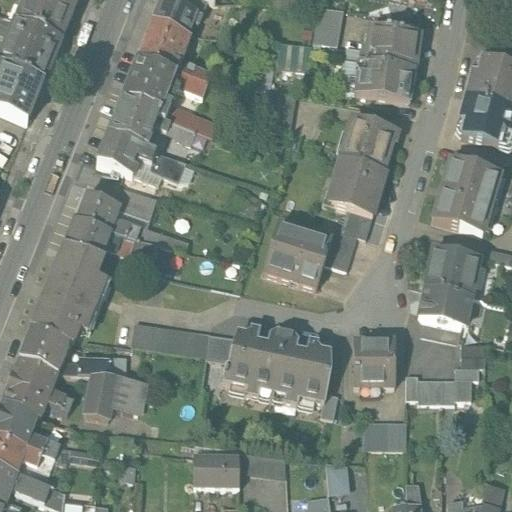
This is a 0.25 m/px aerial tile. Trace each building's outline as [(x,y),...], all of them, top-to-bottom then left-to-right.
[(77,2),(73,0),(22,0),(13,25),(60,45),(77,2)] [(205,7),(188,0),(183,0),(179,11),(195,18),(200,20),(205,7)] [(188,0),(205,7),(212,10),(215,0),(188,0)] [(179,11),(161,4),(153,23),(187,37),(195,18),(179,11)] [(315,11),(309,47),(334,51),(340,14),(315,11)] [(187,37),(153,23),(136,66),(173,80),(174,77),(175,75),(188,43),(185,42),(187,37)] [(60,45),(13,25),(1,57),(2,57),(0,61),(0,70),(5,72),(43,87),(60,45)] [(418,39),(370,33),(367,56),(363,56),(362,67),(413,74),(414,74),(418,39)] [(274,48),(273,71),(295,71),(296,48),(274,48)] [(511,71),(478,63),(473,67),(464,101),(511,114),(511,71)] [(173,80),(136,66),(120,108),(156,123),(158,118),(161,119),(162,115),(166,116),(168,110),(162,107),(170,88),(173,80)] [(362,67),(359,67),(355,99),(376,101),(375,104),(408,108),(413,74),(362,67)] [(209,79),(186,70),(175,75),(174,77),(205,89),(209,79)] [(43,87),(5,72),(0,83),(0,116),(26,127),(43,87)] [(205,89),(174,77),(173,80),(170,88),(176,95),(199,104),(205,89)] [(269,87),(255,84),(253,94),(268,96),(269,87)] [(271,97),(265,134),(290,138),(296,101),(271,97)] [(511,138),(511,114),(464,101),(455,136),(458,141),(508,154),(511,138)] [(156,123),(120,108),(107,140),(144,153),(145,150),(153,130),(159,137),(164,139),(169,128),(156,123)] [(225,134),(204,126),(201,132),(177,123),(174,130),(195,138),(220,148),(225,134)] [(396,137),(352,125),(340,165),(382,178),(390,147),(393,148),(396,137)] [(174,130),(169,128),(164,139),(174,142),(176,147),(189,152),(195,138),(174,130)] [(144,153),(107,140),(96,169),(130,183),(134,173),(131,172),(133,166),(149,172),(146,178),(176,190),(185,167),(157,158),(156,160),(150,158),(143,155),(144,153)] [(500,179),(451,164),(432,226),(482,240),(500,179)] [(382,178),(340,165),(326,210),(346,216),(371,224),(384,179),(382,178)] [(263,202),(235,192),(228,211),(255,221),(263,202)] [(119,212),(83,199),(73,227),(109,239),(112,230),(119,212)] [(371,224),(346,216),(339,237),(364,244),(371,224)] [(109,239),(73,227),(63,253),(102,265),(111,240),(109,239)] [(144,237),(120,228),(112,230),(109,239),(111,240),(122,243),(135,247),(137,240),(142,242),(144,237)] [(330,248),(277,232),(263,279),(315,295),(323,270),(324,270),(330,248)] [(135,247),(122,243),(117,256),(134,262),(137,256),(132,255),(135,247)] [(63,253),(29,336),(30,336),(68,351),(71,352),(77,336),(83,338),(104,288),(95,284),(103,265),(102,265),(63,253)] [(480,264),(432,254),(424,293),(472,303),(480,264)] [(511,258),(488,254),(486,266),(511,270),(511,258)] [(245,289),(237,287),(235,298),(243,299),(245,289)] [(472,303),(424,293),(418,319),(422,324),(462,332),(467,329),(472,303)] [(209,340),(133,330),(130,353),(206,363),(209,340)] [(307,353),(289,350),(295,345),(291,338),(277,336),(274,338),(273,344),(275,348),(257,344),(259,336),(250,334),(249,337),(244,340),(237,339),(235,343),(231,353),(229,367),(227,374),(223,377),(222,384),(224,388),(245,393),(244,400),(258,403),(260,396),(271,399),(270,405),(272,406),(274,399),(284,402),(283,408),(297,411),(299,405),(322,410),(323,410),(325,400),(329,380),(329,357),(320,355),(317,351),(317,348),(309,346),(307,353)] [(68,351),(30,336),(18,366),(22,367),(56,382),(77,382),(77,366),(63,365),(68,351)] [(235,343),(209,340),(206,363),(217,365),(217,366),(229,367),(231,353),(235,343)] [(394,349),(355,349),(356,393),(394,393),(394,349)] [(484,350),(460,349),(460,362),(484,362),(484,350)] [(484,362),(460,362),(460,373),(478,373),(484,373),(484,362)] [(125,365),(94,363),(94,367),(77,366),(77,382),(92,383),(114,384),(124,384),(125,365)] [(56,382),(18,366),(1,411),(36,423),(39,424),(44,411),(65,419),(69,407),(49,399),(56,382)] [(460,373),(454,373),(454,385),(478,385),(478,373),(460,373)] [(417,380),(405,380),(405,405),(416,406),(417,384),(417,380)] [(114,384),(92,383),(85,422),(107,427),(108,423),(113,424),(114,418),(109,418),(110,411),(138,416),(143,387),(114,384)] [(417,384),(416,406),(417,409),(429,409),(429,384),(417,384)] [(442,385),(429,384),(429,409),(442,409),(442,385)] [(454,385),(442,385),(442,409),(454,409),(454,385)] [(338,403),(325,400),(323,410),(322,410),(319,423),(333,426),(338,403)] [(36,423),(1,411),(0,412),(0,446),(53,467),(58,453),(29,442),(36,423)] [(404,428),(363,429),(361,456),(404,456),(404,428)] [(53,467),(0,446),(0,476),(13,482),(13,481),(19,467),(48,479),(53,467)] [(237,464),(193,465),(192,495),(221,495),(237,495),(237,464)] [(345,473),(326,475),(328,501),(348,499),(345,473)] [(13,482),(0,476),(0,508),(4,511),(11,494),(15,500),(37,509),(39,505),(50,510),(52,505),(49,503),(52,495),(13,481),(13,482)] [(418,511),(416,491),(405,493),(404,511),(418,511)] [(237,511),(237,495),(221,495),(220,511),(237,511)] [(497,511),(501,496),(483,499),(480,511),(497,511)] [(328,511),(328,503),(307,505),(307,511),(328,511)]
